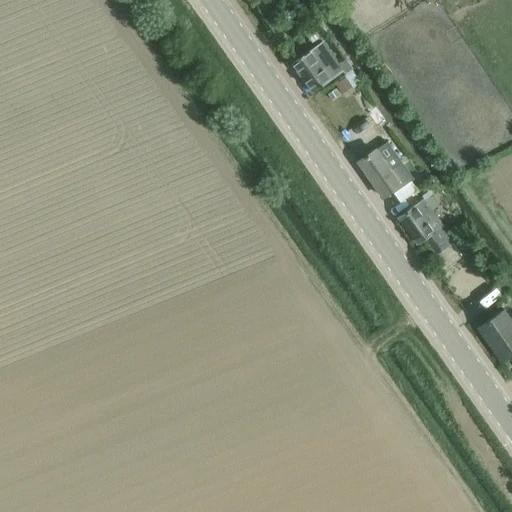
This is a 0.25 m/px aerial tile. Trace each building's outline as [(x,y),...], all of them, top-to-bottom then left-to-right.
[(316,16),(314,18),(309,21),(310,22),(302,28),(312,41),(319,36),(324,32),(328,29),(322,21),(320,22),(316,16)] [(309,50),(292,61),(313,91),(329,79),(342,70),(344,74),(351,69),(352,68),(353,68),(346,57),(338,63),(322,41),(310,50),(309,49),(309,50)] [(351,69),(344,74),(353,87),(360,82),(361,81),(352,68),(351,69)] [(344,77),(336,82),(341,89),(349,83),(344,77)] [(336,89),(328,94),(332,100),(340,94),(336,89)] [(376,125),(384,119),(374,105),(366,111),(376,125)] [(401,132),(392,137),(404,157),(413,152),(401,132)] [(383,196),(399,184),(389,169),(400,161),(386,141),(374,150),(358,161),(383,196)] [(416,167),(428,161),(422,150),(410,156),(416,167)] [(399,200),(416,188),(411,180),(394,192),(399,200)] [(453,242),(430,209),(438,203),(431,193),(414,205),(398,216),(417,243),(425,237),(436,253),(453,242)] [(472,266),(481,258),(468,240),(458,247),(472,266)] [(511,278),(490,292),(496,302),(511,292),(511,278)] [(494,316),(477,327),(501,361),(509,372),(511,369),(511,316),(506,307),(494,316)]
